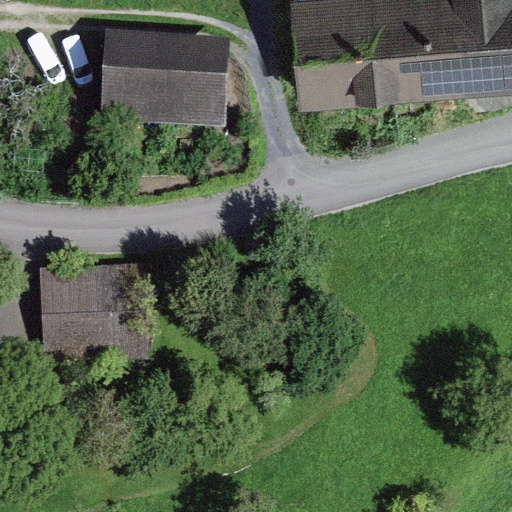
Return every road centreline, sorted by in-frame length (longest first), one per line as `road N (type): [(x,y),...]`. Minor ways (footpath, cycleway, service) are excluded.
road 1 (unclassified): [(0,221),(100,231),(207,219),(511,141)]
road 2 (unknown): [(285,198),(271,0)]
